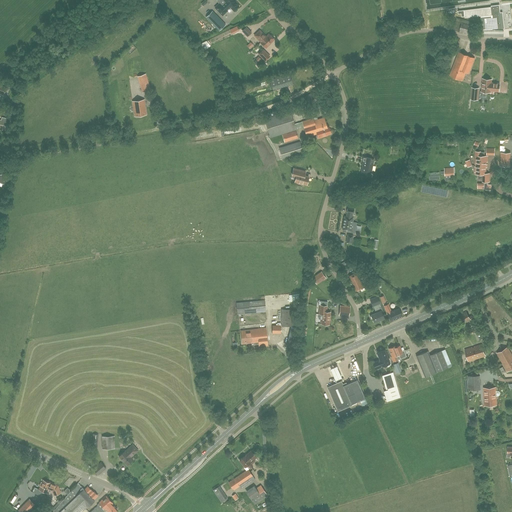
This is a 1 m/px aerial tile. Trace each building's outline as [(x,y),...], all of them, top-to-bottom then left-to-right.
[(235,0),(220,0),(218,3),(219,4),(215,8),(222,15),(227,11),(226,10),(230,7),(234,11),(239,7),(234,2),(236,1),(235,0)] [(465,16),(465,18),(485,15),(486,19),(481,19),(482,30),(492,29),(504,30),(503,30),(502,22),(500,23),(498,8),(497,6),(489,7),(489,9),(486,9),(486,8),(479,8),(479,10),(476,10),(476,9),(470,10),(470,11),(469,11),(469,10),(458,11),(458,14),(461,14),(461,17),(465,16)] [(219,30),(225,25),(212,12),(206,17),(219,30)] [(201,23),(207,29),(210,26),(204,20),(201,23)] [(233,34),(240,30),(237,26),(230,30),(233,34)] [(460,32),(468,34),(470,28),(461,26),(460,32)] [(241,30),(239,32),(244,38),(247,36),(251,32),(246,27),(242,31),(241,30)] [(261,42),(260,42),(261,43),(265,39),(266,38),(266,37),(259,31),(254,35),(261,42)] [(265,39),(261,43),(266,48),(268,45),(274,39),(269,34),(266,37),(266,38),(265,39)] [(202,44),(208,53),(214,49),(208,40),(202,44)] [(446,47),(446,49),(443,48),(441,51),(444,53),(443,55),(453,59),(456,51),(446,47)] [(263,50),(258,54),(265,61),(269,56),(263,50)] [(469,74),(475,58),(459,52),(449,75),(462,80),(465,72),(469,74)] [(143,92),(150,90),(145,74),(139,76),(143,92)] [(289,74),(270,80),(273,90),(292,84),(289,74)] [(494,94),(494,91),(499,91),(499,83),(491,83),(491,79),(483,79),(482,83),(481,83),(481,87),(482,87),(481,91),(490,92),(490,93),(494,94)] [(311,106),(323,99),(318,89),(298,100),(302,108),(309,104),(311,106)] [(134,116),(146,114),(144,100),(132,101),(134,116)] [(323,136),(330,133),(328,127),(327,127),(324,118),(317,120),(316,117),(312,118),(302,122),(294,124),(290,110),(264,118),(270,137),(304,127),(306,137),(317,133),(318,138),(323,136)] [(9,123),(10,119),(2,117),(1,120),(0,120),(0,124),(7,126),(8,123),(9,123)] [(218,131),(219,136),(236,133),(235,128),(218,131)] [(284,142),(298,138),(295,131),(282,135),(284,142)] [(10,148),(11,147),(11,141),(7,142),(7,144),(3,145),(3,148),(2,148),(2,152),(10,151),(10,148)] [(303,153),(300,142),(279,148),(283,160),(303,153)] [(475,152),(475,157),(476,157),(476,160),(475,160),(475,164),(476,164),(476,167),(475,167),(474,172),(475,172),(475,174),(483,174),(482,182),(489,182),(489,174),(486,173),(486,167),(486,164),(486,162),(488,162),(488,156),(484,156),(480,156),(480,152),(475,152)] [(509,153),(501,153),(501,166),(508,166),(509,153)] [(371,171),(373,159),(363,157),(362,161),(363,161),(361,173),(369,174),(370,171),(371,171)] [(445,176),(454,175),(453,167),(444,168),(445,176)] [(296,176),(295,183),(301,184),(301,183),(306,185),(308,177),(304,176),(305,171),(294,168),(292,175),(296,176)] [(6,181),(9,175),(6,174),(5,177),(0,174),(0,182),(4,184),(5,181),(6,181)] [(344,221),(352,222),(353,222),(353,218),(352,218),(352,213),(353,213),(354,210),(347,209),(346,212),(347,212),(346,217),(344,216),(344,221)] [(352,222),(344,221),(342,230),(347,230),(347,232),(354,233),(355,230),(356,230),(356,226),(355,226),(356,223),(353,222),(352,222)] [(352,268),(350,263),(342,267),(344,272),(352,268)] [(326,278),(321,271),(312,278),(317,284),(326,278)] [(355,291),(363,287),(357,273),(348,276),(355,291)] [(370,300),(371,303),(373,306),(375,311),(376,311),(377,312),(371,315),(369,316),(371,319),(372,319),(374,322),(384,318),(381,311),(383,310),(377,297),(370,300)] [(266,311),(265,300),(236,303),(237,314),(266,311)] [(390,321),(402,315),(399,308),(391,312),(387,304),(384,306),(387,313),(390,321)] [(327,306),(320,305),(319,314),(322,314),(321,324),(329,325),(330,312),(326,312),(327,306)] [(340,306),(339,315),(349,316),(350,307),(340,306)] [(282,326),(294,326),(294,309),(282,309),(282,326)] [(466,311),(457,317),(462,325),(471,320),(475,318),(473,314),(469,317),(466,311)] [(480,331),(479,329),(477,324),(472,326),(474,333),(480,331)] [(291,326),(290,332),(287,342),(287,347),(296,348),(299,328),(291,326)] [(268,346),(266,328),(258,329),(241,330),(242,344),(251,343),(251,345),(258,344),(259,346),(268,346)] [(465,349),(467,357),(468,361),(485,356),(481,344),(474,346),(474,347),(472,348),(472,347),(465,349)] [(396,347),(395,346),(388,348),(392,357),(391,357),(393,362),(397,360),(395,357),(399,355),(400,359),(406,356),(404,351),(402,352),(400,345),(396,347)] [(511,354),(508,347),(497,353),(507,371),(511,369),(511,354)] [(389,358),(388,359),(385,350),(377,353),(380,360),(373,363),(375,369),(384,365),(391,364),(389,358)] [(448,367),(448,366),(441,350),(429,355),(428,351),(416,355),(425,377),(448,367)] [(396,373),(401,371),(398,363),(392,365),(396,373)] [(336,364),(329,367),(335,380),(341,376),(336,364)] [(392,372),(388,374),(383,376),(387,390),(385,391),(388,401),(400,397),(392,372)] [(469,390),(481,389),(480,375),(468,376),(469,390)] [(352,405),(351,404),(365,398),(357,380),(343,386),(342,382),(328,388),(338,411),(352,405)] [(496,396),(498,396),(499,395),(500,394),(500,393),(499,392),(498,391),(496,391),(495,387),(484,388),(485,405),(496,404),(496,396)] [(102,449),(115,448),(115,436),(102,436),(102,449)] [(133,459),(131,457),(138,450),(133,445),(125,451),(119,456),(122,459),(127,465),(133,459)] [(251,451),(246,456),(245,455),(239,460),(245,467),(247,465),(250,468),(253,466),(250,463),(251,462),(252,463),(255,461),(254,459),(256,457),(251,451)] [(98,475),(106,468),(100,462),(93,469),(98,475)] [(255,479),(248,470),(248,469),(246,470),(228,482),(233,489),(239,485),(241,489),(255,479)] [(48,488),(50,483),(43,480),(42,482),(41,482),(39,486),(40,486),(39,489),(46,492),(48,488)] [(48,488),(52,489),(51,490),(53,490),(54,495),(60,493),(58,486),(54,484),(53,483),(52,483),(50,482),(50,483),(48,488)] [(52,511),(80,511),(86,507),(87,507),(94,500),(93,499),(97,496),(93,492),(91,490),(87,487),(84,490),(78,483),(59,504),(55,509),(52,511)] [(219,498),(226,495),(221,485),(215,488),(219,498)] [(245,491),(255,505),(267,497),(266,495),(267,495),(261,485),(256,488),(254,485),(245,491)] [(40,501),(41,501),(42,502),(46,504),(53,510),(55,509),(54,508),(50,504),(52,499),(45,496),(43,495),(40,501)] [(94,509),(95,510),(97,511),(103,507),(105,509),(106,509),(108,511),(113,511),(117,509),(112,504),(113,503),(106,496),(99,503),(97,505),(97,506),(94,509)] [(28,500),(26,502),(19,510),(20,511),(27,511),(34,505),(28,500)]
